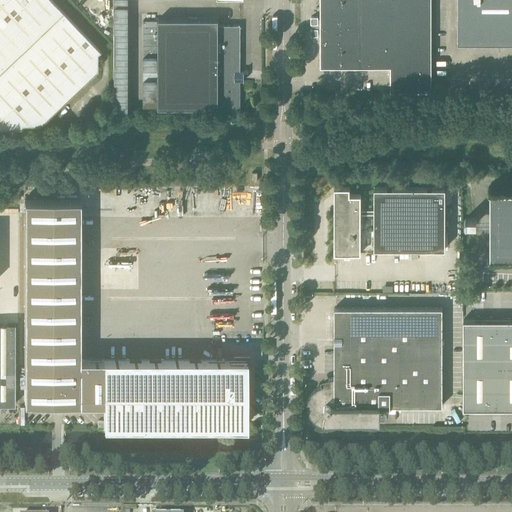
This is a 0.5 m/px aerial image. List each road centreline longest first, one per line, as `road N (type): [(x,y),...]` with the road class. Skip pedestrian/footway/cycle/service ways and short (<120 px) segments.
road 1 (unclassified): [(281,486),(284,0)]
road 2 (unknown): [(248,241),(237,223),(105,225),(96,239),(96,317),(105,324),(242,320),(246,258)]
road 3 (unknown): [(395,411),(451,408),(446,303),(327,301),(305,331),(282,336)]
road 4 (tertiary): [(0,490),(281,486)]
road 5 (tertiary): [(511,487),(281,486)]
